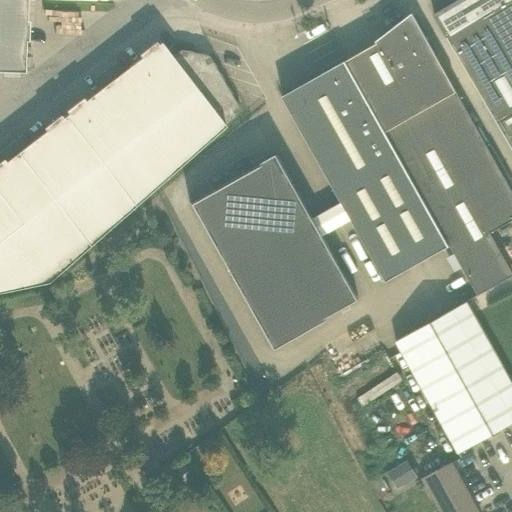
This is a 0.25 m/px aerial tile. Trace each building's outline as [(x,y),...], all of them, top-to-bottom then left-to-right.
[(0,0),(0,70),(25,72),(27,0),(0,0)] [(436,18),(499,124),(511,145),(511,0),(458,0),(437,12),(436,18)] [(449,244),(450,243),(479,295),(511,276),(511,268),(492,232),(511,220),(511,190),(417,21),(413,13),(377,40),(378,43),(346,61),(449,244)] [(180,166),(225,126),(241,112),(209,56),(181,49),(172,57),(160,42),(124,70),(116,61),(105,69),(180,166)] [(346,61),(283,96),(386,281),(449,244),(346,61)] [(135,206),(180,166),(105,69),(94,78),(102,87),(65,115),(135,206)] [(90,245),(135,206),(65,115),(29,143),(22,134),(11,143),(90,245)] [(61,271),(90,245),(11,143),(0,151),(0,152),(7,160),(0,165),(0,199),(48,281),(61,271)] [(271,348),(359,299),(277,154),(190,203),(271,348)] [(0,291),(48,281),(0,199),(0,291)] [(511,381),(468,302),(399,340),(459,453),(511,423),(511,381)] [(165,477),(173,489),(194,475),(186,463),(165,477)] [(478,511),(449,463),(421,480),(441,511),(478,511)] [(397,468),(384,476),(393,490),(406,482),(397,468)] [(370,482),(379,499),(390,488),(382,475),(370,482)]
